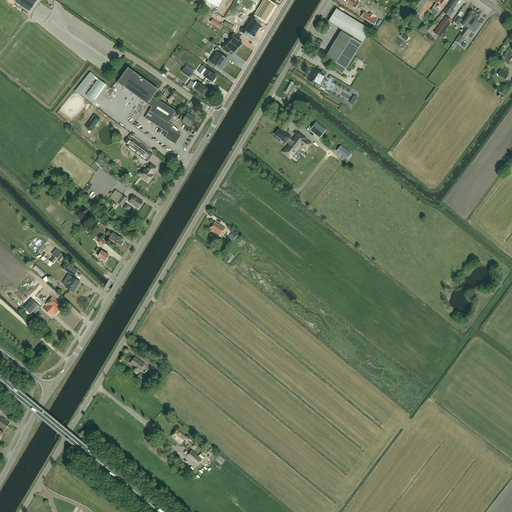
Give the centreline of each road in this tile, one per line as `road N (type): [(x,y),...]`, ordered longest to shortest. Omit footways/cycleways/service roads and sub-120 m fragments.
road 1 (unclassified): [(21,511),(327,0)]
road 2 (tertiary): [(52,388),(289,0)]
road 3 (trunk): [(159,511),(0,379)]
